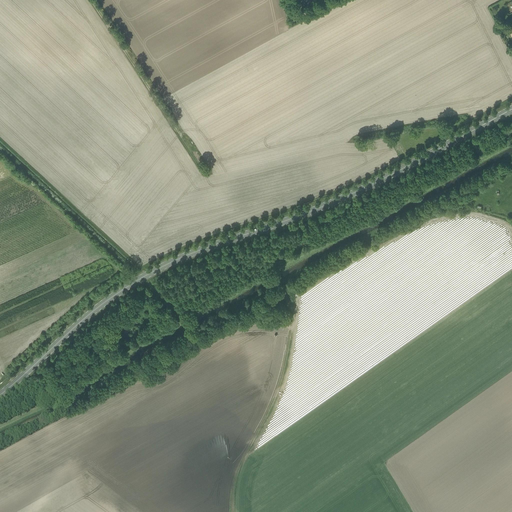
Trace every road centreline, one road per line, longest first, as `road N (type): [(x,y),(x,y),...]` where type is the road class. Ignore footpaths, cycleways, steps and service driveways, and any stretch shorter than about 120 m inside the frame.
road 1 (primary): [(0,394),(86,317),(150,274),(332,206),(511,108)]
road 2 (track): [(206,176),(91,0)]
road 3 (track): [(290,326),(272,402),(234,478),(232,511)]
